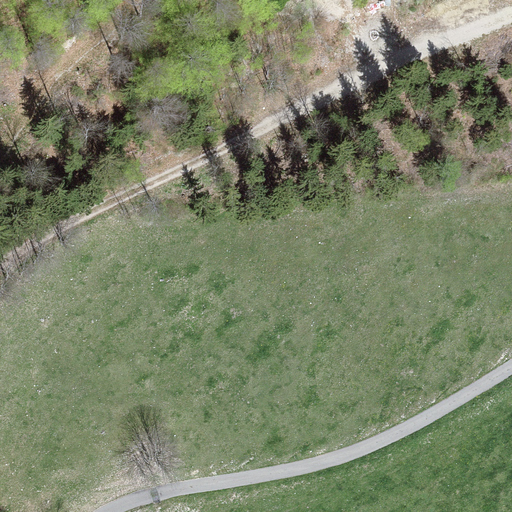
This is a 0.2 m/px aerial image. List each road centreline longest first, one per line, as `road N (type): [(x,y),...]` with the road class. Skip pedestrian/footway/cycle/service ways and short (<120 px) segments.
road 1 (track): [(0,263),(321,96),(511,13)]
road 2 (unclassified): [(104,511),(347,453),(511,365)]
road 3 (track): [(0,157),(37,90),(133,0)]
